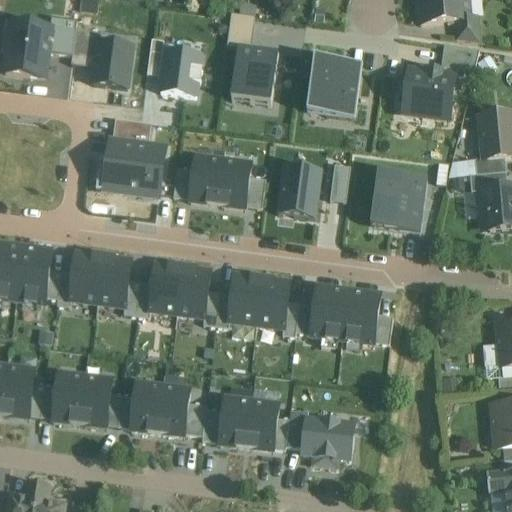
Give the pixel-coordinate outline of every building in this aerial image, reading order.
[(467,0),(416,5),(417,17),(420,16),(421,29),(455,26),(455,24),(469,23),(467,0)] [(232,17),(227,52),(240,54),(232,106),(272,112),(280,58),(252,54),(257,21),(232,17)] [(13,28),(6,78),(45,83),(49,57),(73,61),(77,33),(78,25),(52,21),(50,33),(13,28)] [(469,23),(455,24),(455,26),(457,45),(481,48),(479,22),(469,23)] [(101,36),(77,33),(73,61),(72,68),(96,71),(94,86),(130,91),(136,51),(99,46),(101,36)] [(203,60),(167,55),(161,98),(197,103),(199,89),(201,90),(203,76),(201,75),(203,60)] [(365,70),(316,63),(308,115),(358,122),(365,70)] [(452,125),(459,81),(409,74),(402,118),(452,125)] [(511,117),(479,121),(484,163),(484,164),(505,162),(511,161),(511,117)] [(110,164),(101,163),(97,195),(159,203),(165,153),(149,150),(152,130),(115,125),(110,164)] [(178,173),(174,204),(263,216),(267,184),(249,182),(251,169),(197,162),(195,175),(178,173)] [(505,162),(484,164),(484,163),(475,164),(477,179),(506,177),(505,162)] [(351,172),(335,170),(330,205),(347,207),(351,172)] [(323,177),(285,172),(278,218),(316,224),(323,177)] [(428,182),(380,175),(373,230),(420,237),(428,182)] [(477,179),(470,180),(472,196),(480,196),(479,194),(508,192),(506,177),(477,179)] [(511,191),(508,192),(479,194),(480,196),(482,222),(489,222),(490,235),(511,232),(511,191)] [(0,290),(15,293),(21,249),(0,245),(0,290)] [(42,303),(55,305),(58,280),(46,278),(50,253),(21,249),(15,293),(43,297),(42,303)] [(58,280),(55,305),(67,307),(68,300),(97,305),(103,261),(74,257),(70,282),(58,280)] [(124,315),(136,317),(140,292),(128,290),(132,265),(103,261),(97,305),(125,309),(124,315)] [(140,292),(136,317),(149,319),(150,312),(178,316),(185,272),(156,268),(152,293),(140,292)] [(206,327),(218,329),(222,303),(210,302),(214,277),(185,272),(178,316),(207,320),(206,327)] [(222,303),(218,329),(231,330),(232,324),(260,328),(267,284),(238,280),(234,305),(222,303)] [(288,339),(300,340),(305,315),(292,314),(296,289),(267,284),(260,328),(289,332),(288,339)] [(305,315),(300,340),(313,342),(314,336),(343,340),(349,296),(320,292),(317,317),(305,315)] [(370,350),(383,352),(387,327),(375,325),(378,300),(349,296),(343,340),(371,344),(370,350)] [(511,329),(498,331),(502,369),(511,367),(511,329)] [(0,404),(39,410),(42,389),(34,387),(37,366),(0,360),(0,404)] [(54,391),(42,389),(39,410),(116,419),(119,398),(111,397),(114,376),(57,368),(54,391)] [(131,400),(119,398),(116,419),(193,430),(196,408),(188,406),(191,385),(134,377),(131,400)] [(208,409),(196,408),(193,430),(270,440),(274,417),(265,416),(268,395),(211,387),(208,409)] [(511,406),(493,408),(495,428),(501,432),(503,451),(511,450),(511,406)] [(292,409),(288,442),(302,443),(300,453),(313,454),(312,462),(337,465),(338,457),(352,459),(357,423),(308,417),(309,412),(292,409)] [(511,450),(503,451),(504,463),(511,462),(511,450)] [(49,479),(25,474),(22,488),(17,511),(60,511),(64,496),(46,492),(49,479)] [(511,511),(511,474),(487,477),(489,496),(505,494),(506,511),(511,511)] [(17,511),(22,488),(5,485),(0,509),(11,511),(17,511)] [(148,511),(151,505),(139,502),(136,511),(148,511)]
